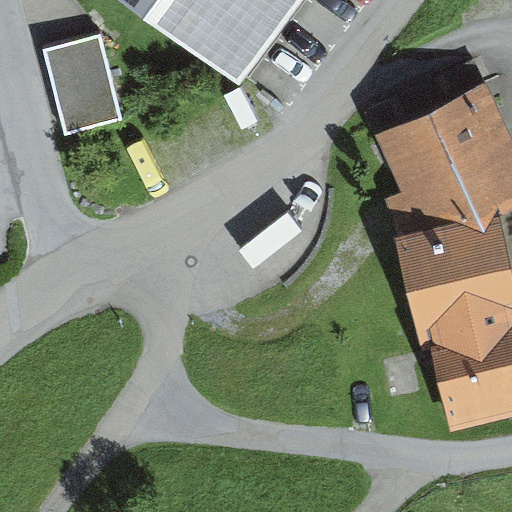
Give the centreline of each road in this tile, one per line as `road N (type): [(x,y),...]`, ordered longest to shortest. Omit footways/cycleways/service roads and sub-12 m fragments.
road 1 (residential): [(511,453),(468,462),(284,439),(174,412),(158,394),(164,343),(157,242)]
road 2 (unclassified): [(511,35),(415,66),(320,116)]
road 3 (unclassified): [(157,242),(251,183),(320,116)]
road 4 (unclassified): [(0,323),(62,281),(157,242)]
road 5 (unclassified): [(320,116),(409,0)]
